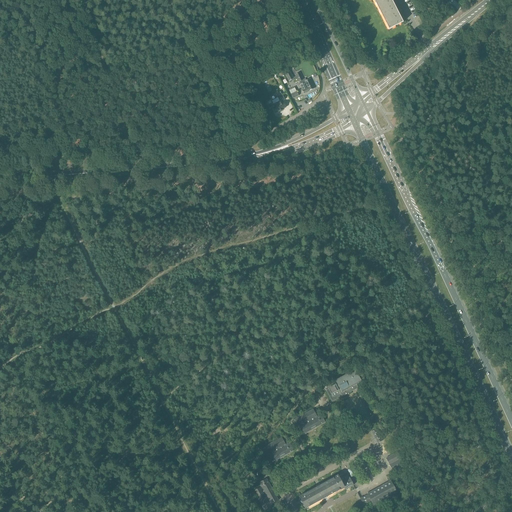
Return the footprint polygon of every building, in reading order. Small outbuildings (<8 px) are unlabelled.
[(371,0),(372,0),(374,0),(389,30),(403,22),(391,0),(371,0)] [(294,79),(289,70),(284,72),(289,81),(294,79)] [(299,82),(304,80),(300,72),(295,75),(299,82)] [(303,91),(306,89),(313,85),(311,79),(303,83),(300,85),(303,91)] [(313,85),(306,89),(303,91),(304,94),(315,89),(313,85)] [(271,100),(267,103),(268,105),(270,108),(273,106),(273,108),(276,113),(279,111),(280,111),(282,110),(282,109),(286,107),(283,103),(282,101),(285,100),(282,95),(279,96),(278,97),(280,101),(273,104),(271,100)] [(357,384),(362,381),(355,369),(336,380),(325,386),(333,402),(359,387),(357,384)] [(304,434),(326,422),(322,415),(318,418),(314,409),(292,421),(296,428),(300,426),(304,434)] [(378,443),(383,441),(377,429),(372,431),(378,443)] [(282,438),(263,448),(261,450),(264,456),(268,454),(273,462),(294,450),(291,444),(287,446),(282,438)] [(393,471),(404,464),(397,452),(386,458),(393,471)] [(346,490),(354,485),(350,479),(348,475),(340,479),(338,475),(300,497),(306,509),(344,487),(346,490)] [(262,486),(256,490),(254,491),(265,511),(266,511),(273,509),(271,505),(279,501),(267,479),(260,483),(262,486)] [(398,492),(392,482),(391,480),(368,493),(368,495),(361,499),(365,505),(372,501),(375,505),(398,492)]
